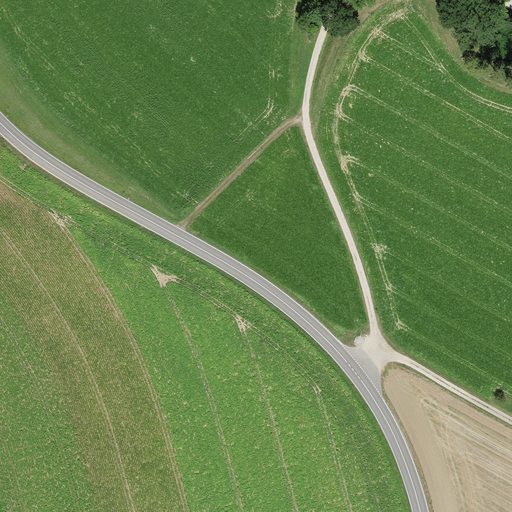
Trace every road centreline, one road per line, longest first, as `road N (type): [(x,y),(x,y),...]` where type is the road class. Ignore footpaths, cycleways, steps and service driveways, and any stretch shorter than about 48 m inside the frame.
road 1 (secondary): [(419,511),(371,397),(294,312),(248,277),(64,173),(0,123)]
road 2 (track): [(352,373),(378,351),(371,299),(310,134),(307,101),(341,0)]
road 3 (track): [(308,114),(173,234)]
road 4 (track): [(378,351),(511,424)]
